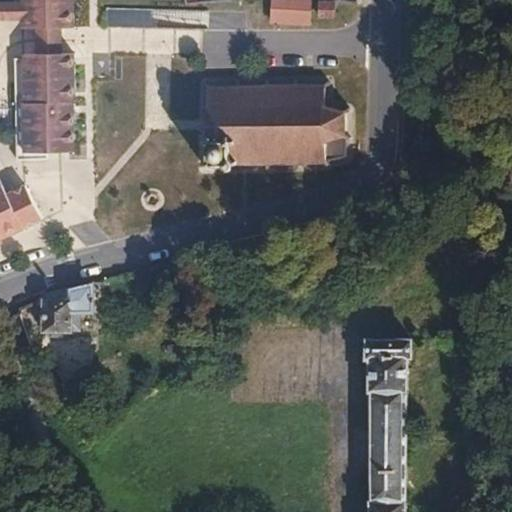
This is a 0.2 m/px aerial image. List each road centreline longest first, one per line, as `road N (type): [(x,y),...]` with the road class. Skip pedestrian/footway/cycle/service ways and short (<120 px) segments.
road 1 (residential): [(377,46),(379,175),(0,280)]
road 2 (residential): [(377,46),(205,46)]
